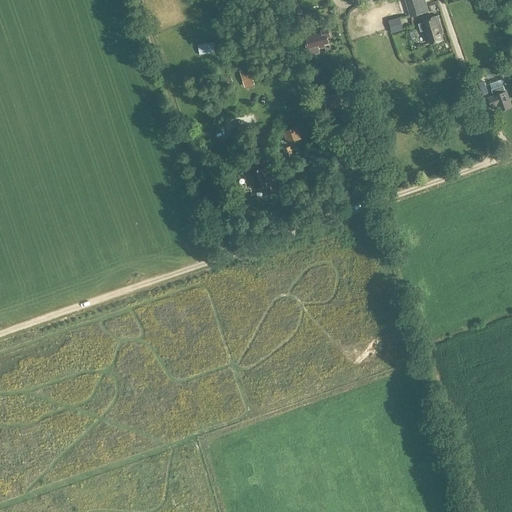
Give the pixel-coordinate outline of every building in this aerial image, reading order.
[(404,0),(410,17),(429,12),(425,0),(404,0)] [(305,14),(297,16),(299,23),(307,21),(305,14)] [(424,22),(418,24),(420,32),(426,30),(431,44),(441,40),(439,33),(443,31),(438,15),(423,20),(424,22)] [(388,21),(392,33),(403,30),(400,17),(388,21)] [(329,47),(327,40),(325,34),(307,38),(310,49),(326,45),(326,48),(329,47)] [(255,84),(248,63),(238,66),(245,88),(255,84)] [(479,97),(488,94),(484,81),(474,85),(476,94),(478,93),(479,97)] [(489,98),(491,107),(497,105),(500,112),(507,110),(506,109),(511,107),(506,93),(494,96),(489,98)] [(328,98),(330,107),(336,106),(337,108),(348,105),(348,103),(343,104),(341,95),(328,98)] [(302,139),(298,127),(283,132),(287,144),(302,139)] [(250,141),(245,128),(233,133),(238,146),(250,141)] [(234,154),(230,140),(217,145),(222,158),(234,154)] [(294,157),(290,146),(282,149),(286,160),(294,157)] [(352,170),(360,169),(359,166),(362,166),(360,155),(344,158),(347,170),(352,168),(352,170)] [(270,179),(267,167),(252,172),(257,188),(269,184),(268,179),(270,179)] [(351,187),(349,179),(342,180),(344,188),(351,187)]
